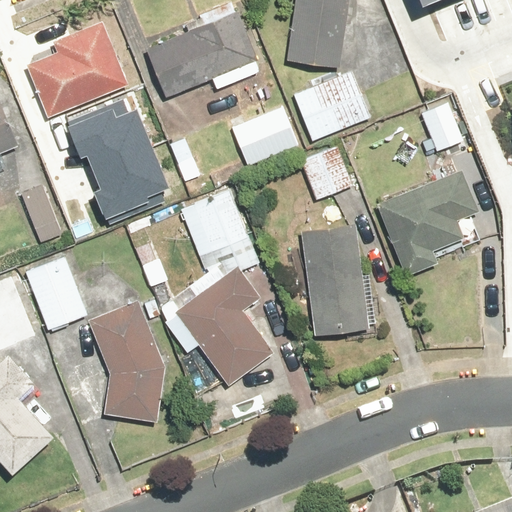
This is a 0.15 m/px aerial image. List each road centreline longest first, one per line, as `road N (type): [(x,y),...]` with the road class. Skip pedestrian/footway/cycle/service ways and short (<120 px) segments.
road 1 (residential): [(511,398),(437,408),(182,511)]
road 2 (residential): [(400,0),(413,33),(429,42),(451,45),(511,22)]
